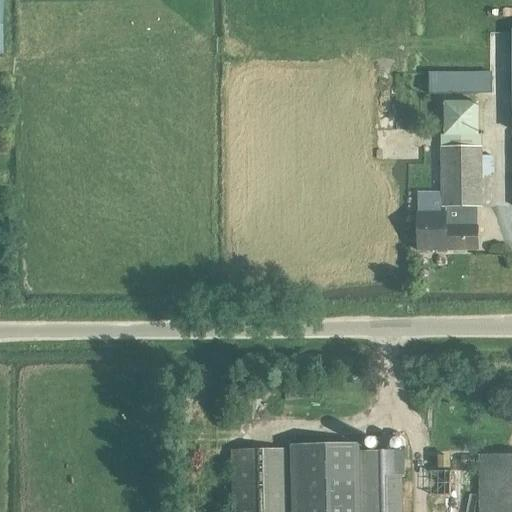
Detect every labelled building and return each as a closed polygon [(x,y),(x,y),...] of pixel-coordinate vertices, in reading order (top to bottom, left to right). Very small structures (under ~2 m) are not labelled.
[(430,93),(496,93),(495,72),(430,72),(430,93)] [(481,99),(445,100),(446,135),(481,134),(481,99)] [(448,193),(448,252),(479,251),(479,227),(478,227),(478,208),(483,208),(483,177),(494,177),(494,158),(482,158),(482,148),(442,148),(442,193),(448,193)] [(448,193),(442,193),(418,193),(418,252),(448,252),(448,193)] [(360,511),(402,511),(401,441),(389,441),(389,452),(359,452),(360,511)] [(360,511),(359,452),(359,445),(293,447),(293,511),(360,511)] [(289,511),(289,450),(249,451),(233,452),(233,511),(289,511)] [(439,470),(450,469),(450,456),(439,457),(439,470)] [(481,511),(511,511),(511,456),(480,456),(481,511)] [(428,511),(478,511),(479,472),(428,473),(428,511)]
